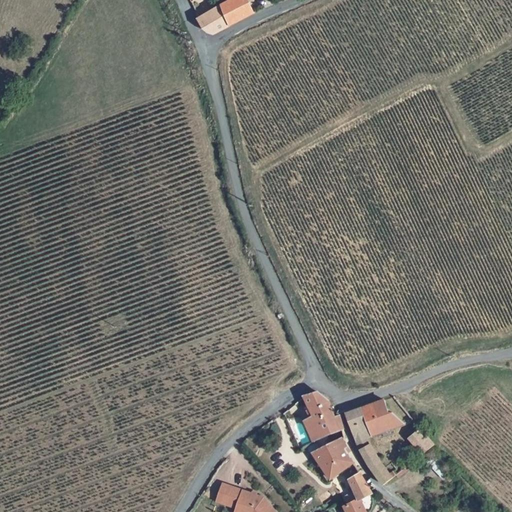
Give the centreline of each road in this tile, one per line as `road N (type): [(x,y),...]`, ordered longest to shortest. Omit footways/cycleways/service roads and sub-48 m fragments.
road 1 (unclassified): [(316,383),(241,211),(204,52)]
road 2 (unclassified): [(316,383),(225,444),(181,511)]
road 3 (unclassified): [(511,354),(449,366),(390,390),(338,394)]
road 4 (residential): [(338,394),(366,466),(412,511)]
